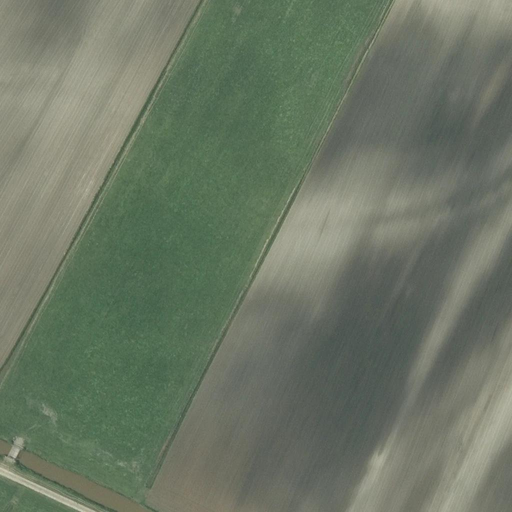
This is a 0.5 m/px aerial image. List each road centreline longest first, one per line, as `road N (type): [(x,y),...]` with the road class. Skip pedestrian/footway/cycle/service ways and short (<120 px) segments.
road 1 (track): [(291,511),(511,80)]
road 2 (track): [(0,463),(6,466),(23,438),(180,511)]
